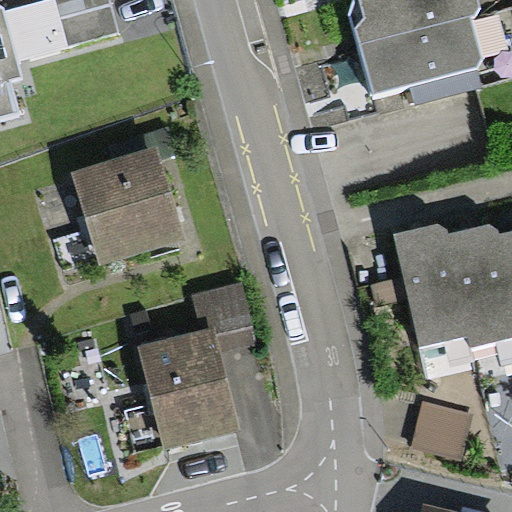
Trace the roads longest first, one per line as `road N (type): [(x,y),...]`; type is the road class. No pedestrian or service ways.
road 1 (residential): [(221,0),(296,245),(326,377),(328,488)]
road 2 (residential): [(180,511),(328,488)]
